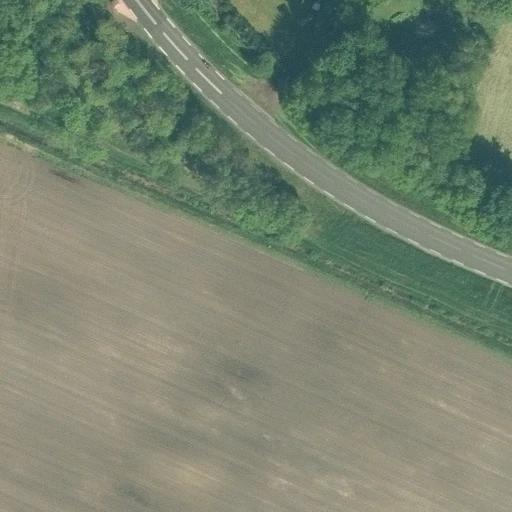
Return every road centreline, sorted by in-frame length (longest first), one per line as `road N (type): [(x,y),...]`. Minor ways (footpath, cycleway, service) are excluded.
road 1 (track): [(511,330),(32,112)]
road 2 (primary): [(511,272),(355,196),(240,111),(136,0)]
